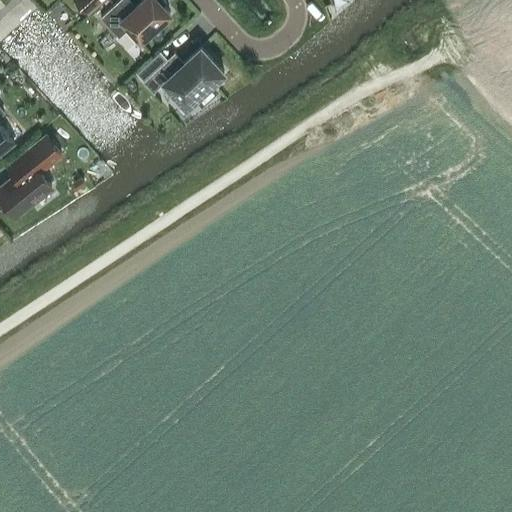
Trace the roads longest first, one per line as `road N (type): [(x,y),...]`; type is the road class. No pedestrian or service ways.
road 1 (track): [(420,61),(0,330)]
road 2 (residential): [(202,0),(245,46),(265,48),(295,23),(291,0)]
